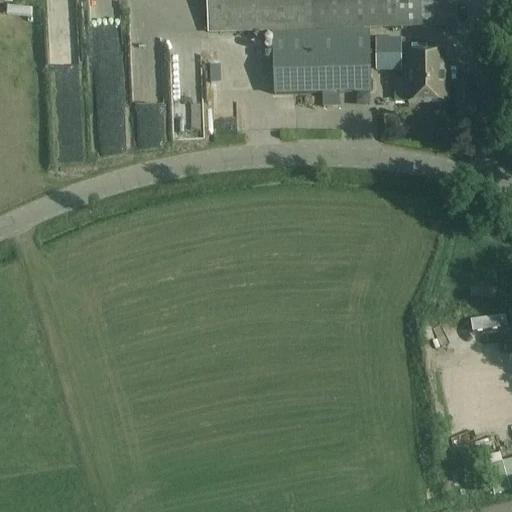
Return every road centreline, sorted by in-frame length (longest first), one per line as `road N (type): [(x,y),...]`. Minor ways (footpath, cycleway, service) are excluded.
road 1 (unclassified): [(0,235),(157,176),(287,159),(418,163),(511,186)]
road 2 (track): [(99,511),(23,226)]
